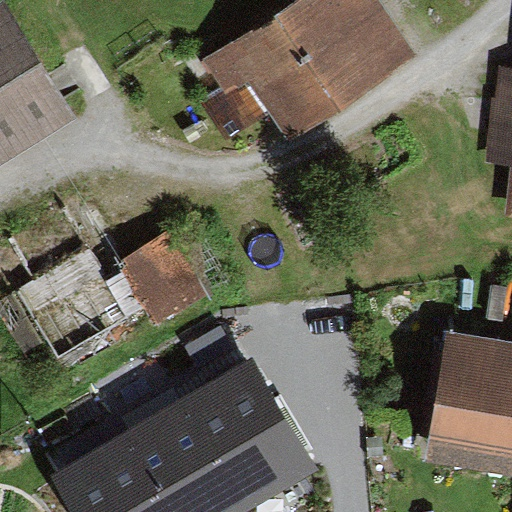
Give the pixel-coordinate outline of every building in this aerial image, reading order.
[(11,0),(8,0),(0,5),(0,147),(75,101),(11,0)] [(294,0),(286,0),(213,47),(233,78),(257,63),(289,113),(345,77),(294,0)] [(294,0),(345,77),(400,41),(373,0),(294,0)] [(511,69),(507,69),(497,159),(511,160),(511,69)] [(90,201),(6,246),(71,365),(206,291),(174,232),(122,260),(90,201)] [(511,340),(454,332),(437,440),(511,450),(511,340)] [(244,373),(19,494),(28,511),(206,511),(294,465),(244,373)]
